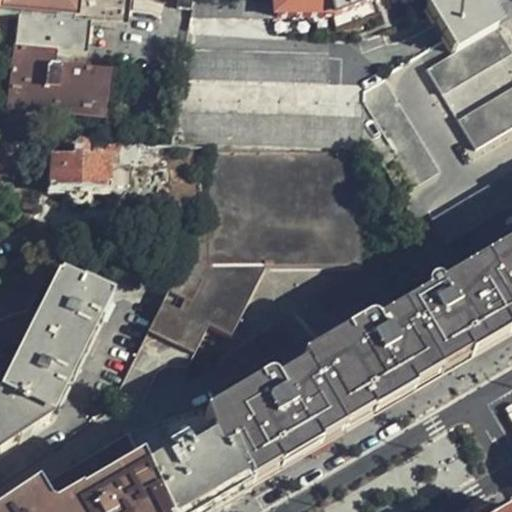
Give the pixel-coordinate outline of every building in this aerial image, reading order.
[(133,18),(136,0),(0,0),(0,11),(19,16),(13,49),(53,57),(56,45),(81,48),(88,11),(133,18)] [(176,0),(175,7),(192,9),(193,0),(176,0)] [(191,17),(270,18),(267,2),(249,0),(193,0),(192,9),(191,17)] [(302,19),(330,21),(323,0),(266,0),(267,2),(270,18),(302,19)] [(323,0),(330,21),(334,34),(421,0),(323,0)] [(490,26),(451,50),(424,66),(442,98),(509,56),(490,26)] [(53,57),(13,49),(3,110),(102,127),(110,79),(71,72),(70,75),(58,73),(58,70),(52,69),(55,57),(53,57)] [(185,53),(181,80),(326,90),(327,62),(185,53)] [(438,175),(382,81),(358,95),(414,189),(438,175)] [(475,153),(511,131),(511,92),(458,125),(475,153)] [(175,115),(171,144),(358,151),(358,124),(175,115)] [(127,198),(128,168),(110,167),(109,164),(87,163),(86,156),(84,153),(80,151),(77,151),(74,153),(72,156),(72,161),(48,160),(47,197),(106,199),(107,197),(127,198)] [(205,213),(128,371),(155,381),(158,376),(160,372),(163,369),(167,367),(171,365),(175,364),(179,364),(183,365),(187,365),(199,369),(222,330),(243,337),(265,267),(358,266),(358,154),(207,158),(205,213)] [(448,246),(511,208),(511,175),(434,221),(448,246)] [(233,454),(246,485),(315,445),(389,404),(467,360),(511,333),(511,246),(369,328),(368,326),(366,323),(363,321),(360,321),(356,321),(353,323),(335,332),(341,341),(270,382),(268,380),(267,378),(264,376),(261,376),(259,377),(247,383),(254,392),(200,422),(202,428),(216,461),(233,454)] [(0,322),(35,306),(50,274),(0,289),(0,456),(9,450),(50,423),(69,385),(92,336),(110,299),(66,280),(9,396),(0,401),(0,322)] [(138,461),(162,511),(214,511),(218,510),(248,492),(246,485),(233,454),(216,461),(202,428),(138,461)] [(0,511),(162,511),(138,461),(129,445),(55,487),(45,470),(0,498),(0,511)]
